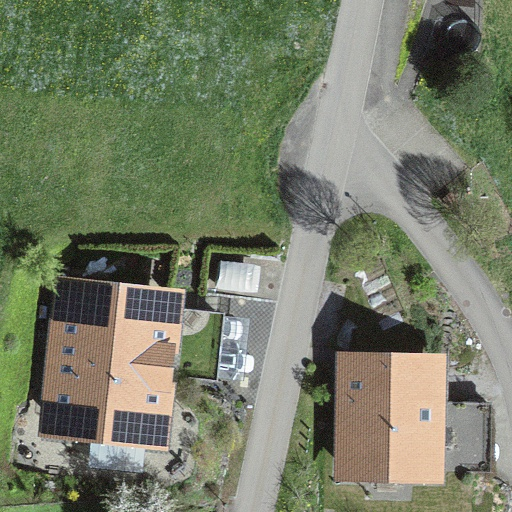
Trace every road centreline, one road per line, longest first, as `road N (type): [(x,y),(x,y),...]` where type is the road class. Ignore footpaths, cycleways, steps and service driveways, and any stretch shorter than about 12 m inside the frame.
road 1 (residential): [(252,511),(332,141)]
road 2 (residential): [(511,366),(451,267),(388,190),(332,141)]
road 3 (residential): [(332,141),(363,0)]
